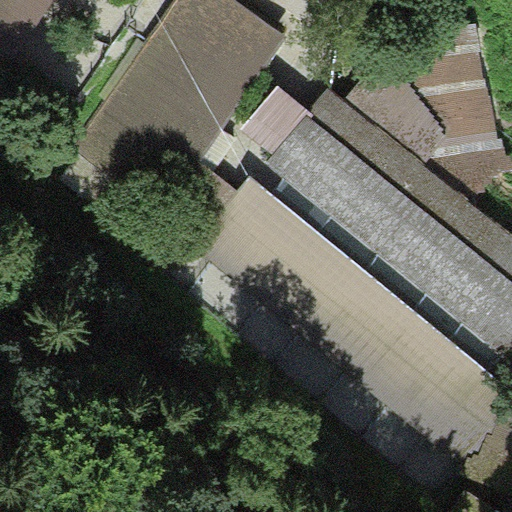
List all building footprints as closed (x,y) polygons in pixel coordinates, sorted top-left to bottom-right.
[(0,0),(0,67),(1,69),(45,0),(0,0)] [(287,26),(249,0),(172,0),(84,128),(211,215),(240,180),(199,152),(287,26)] [(399,19),(354,21),(356,74),(345,90),(471,192),(507,151),(474,13),(454,17),(451,2),(399,7),(399,19)] [(345,90),(327,75),(309,97),(279,73),(240,121),(274,148),(266,158),(511,357),(511,225),(471,192),(345,90)] [(511,402),(511,373),(251,166),(240,180),(211,215),(192,240),(468,459),(511,402)]
